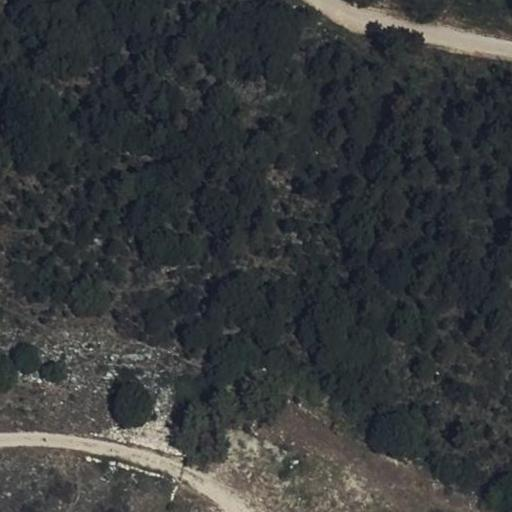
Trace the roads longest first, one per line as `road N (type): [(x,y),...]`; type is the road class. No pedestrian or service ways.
road 1 (track): [(234,511),(188,476),(138,455),(63,439),(0,441)]
road 2 (track): [(326,0),(387,23),(511,45)]
